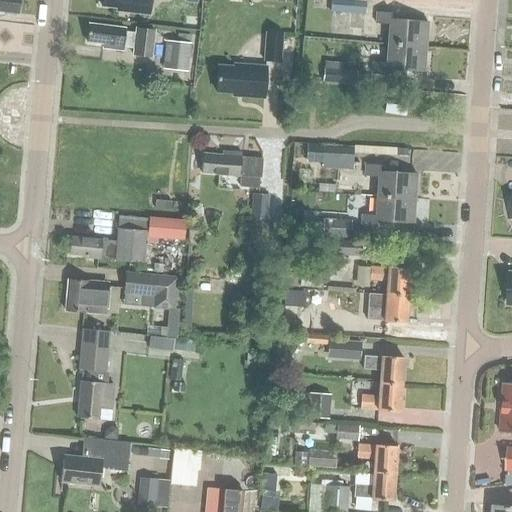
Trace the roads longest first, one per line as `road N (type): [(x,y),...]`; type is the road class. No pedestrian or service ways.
road 1 (residential): [(466,354),(490,0)]
road 2 (tertiary): [(5,511),(28,247)]
road 3 (tertiary): [(28,247),(53,0)]
road 4 (residential): [(453,511),(466,354)]
